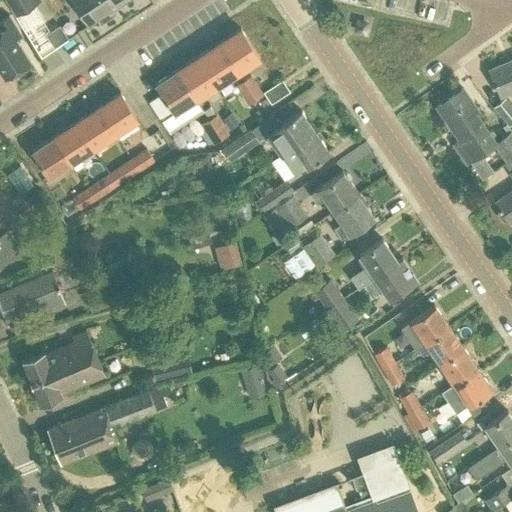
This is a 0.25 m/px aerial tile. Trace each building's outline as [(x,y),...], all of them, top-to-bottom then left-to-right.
[(5,0),(15,15),(38,0),(5,0)] [(100,24),(116,14),(113,9),(126,0),(70,0),(87,26),(97,19),(100,24)] [(102,47),(131,25),(122,13),(92,34),(102,47)] [(0,71),(4,79),(30,63),(15,39),(21,35),(8,15),(0,20),(0,28),(0,29),(0,71)] [(54,48),(68,39),(59,25),(45,34),(54,48)] [(219,43),(237,71),(259,57),(240,29),(219,43)] [(216,85),(237,71),(219,43),(197,56),(216,85)] [(195,98),(216,85),(197,56),(176,70),(195,98)] [(143,57),(117,68),(128,93),(154,82),(143,57)] [(511,60),(489,70),(500,96),(511,90),(511,60)] [(173,112),(195,98),(176,70),(155,84),(161,94),(173,112)] [(242,80),(255,99),(263,93),(250,74),(242,80)] [(247,104),(255,99),(242,80),(234,85),(247,104)] [(494,141),(474,113),(477,111),(462,89),(436,107),(460,140),(454,145),(466,163),(493,144),(505,162),(511,157),(511,131),(511,130),(494,141)] [(98,108),(114,132),(136,118),(120,93),(98,108)] [(161,94),(148,102),(160,121),(173,112),(161,94)] [(507,126),(511,122),(511,106),(505,98),(493,107),(507,126)] [(92,147),(114,132),(98,108),(75,122),(92,147)] [(281,155),(315,131),(301,111),(267,134),(281,154),(280,154),(281,155)] [(231,112),(222,118),(229,129),(238,124),(231,112)] [(208,118),(221,138),(229,132),(216,113),(208,118)] [(213,143),(221,138),(208,118),(200,124),(213,143)] [(70,162),(92,147),(75,122),(53,137),(70,162)] [(229,159),(258,139),(251,130),(222,149),(229,159)] [(315,131),(281,155),(294,175),(328,151),(315,131)] [(161,158),(175,149),(163,132),(149,141),(161,158)] [(48,176),(70,162),(53,137),(31,151),(48,176)] [(127,160),(135,173),(154,160),(146,148),(127,160)] [(117,185),(135,173),(127,160),(108,172),(117,185)] [(174,198),(193,188),(182,168),(163,178),(174,198)] [(333,211),(358,194),(342,171),(317,189),(333,211)] [(500,207),(498,209),(496,214),(502,221),(505,222),(507,220),(510,224),(511,221),(511,171),(509,173),(511,177),(511,189),(495,201),(498,206),(499,205),(500,207)] [(98,197),(117,185),(108,172),(90,184),(98,197)] [(264,211),(294,191),(286,179),(255,200),(256,200),(253,203),(258,211),(262,209),(264,211)] [(80,209),(98,197),(90,184),(71,197),(80,209)] [(289,228),(308,215),(293,194),(264,214),(271,223),(272,222),(277,229),(285,223),(289,228)] [(358,194),(333,211),(341,223),(333,228),(340,238),(349,233),(373,216),(358,194)] [(0,259),(19,246),(0,219),(0,259)] [(315,266),(334,253),(319,232),(300,246),(315,266)] [(362,284),(397,261),(382,239),(359,255),(366,265),(349,276),(357,288),(362,285),(362,284)] [(221,268),(241,262),(234,240),(214,246),(221,268)] [(402,257),(397,261),(362,284),(371,297),(383,289),(389,298),(416,279),(402,257)] [(0,308),(6,323),(64,300),(53,272),(0,293),(0,308)] [(325,310),(343,298),(330,278),(311,291),(324,309),(325,310)] [(91,312),(118,302),(112,283),(84,294),(91,312)] [(130,330),(155,323),(148,298),(123,305),(130,330)] [(325,310),(324,309),(318,314),(333,336),(358,319),(343,298),(325,310)] [(424,343),(449,327),(434,305),(410,321),(424,343)] [(439,364),(463,348),(449,327),(424,343),(439,364)] [(53,378),(97,360),(85,331),(73,336),(75,341),(44,354),(43,352),(22,361),(31,384),(52,376),(53,378)] [(269,366),(281,357),(272,345),(260,354),(269,366)] [(382,370),(394,364),(385,347),(373,354),(382,370)] [(453,385),(477,369),(463,348),(439,364),(453,385)] [(174,358),(150,364),(154,380),(178,374),(174,358)] [(52,376),(31,384),(39,403),(61,395),(60,393),(103,375),(97,360),(53,378),(52,376)] [(275,387),(284,381),(282,378),(286,376),(278,363),(266,370),(272,378),(270,380),(275,387)] [(394,364),(382,370),(390,385),(402,378),(394,364)] [(257,366),(241,370),(245,384),(249,383),(253,396),(264,393),(257,366)] [(477,369),(453,385),(467,405),(491,389),(477,369)] [(61,463),(117,441),(111,428),(155,411),(155,410),(166,406),(158,386),(147,390),(48,428),(61,463)] [(408,415),(421,407),(411,390),(398,398),(407,413),(408,415)] [(407,413),(402,415),(412,431),(429,421),(421,407),(408,415),(407,413)] [(499,447),(511,437),(511,418),(507,411),(484,426),(498,446),(499,447)] [(436,462),(467,442),(460,430),(429,450),(436,462)] [(511,466),(511,465),(511,437),(499,447),(498,446),(467,467),(475,479),(506,458),(511,466)] [(416,511),(411,496),(410,493),(409,491),(407,485),(408,484),(392,442),(356,455),(370,493),(372,498),(347,507),(346,506),(345,506),(335,481),(273,504),(275,511),(416,511)] [(511,496),(511,495),(511,465),(511,466),(500,474),(507,484),(483,499),(491,510),(511,496)] [(351,477),(356,491),(364,487),(359,474),(351,477)] [(146,502),(172,491),(166,477),(140,488),(146,502)] [(195,511),(206,511),(227,501),(216,482),(188,497),(195,511)] [(457,502),(472,492),(467,484),(452,494),(457,502)] [(466,511),(460,501),(452,505),(453,506),(442,511),(466,511)]
